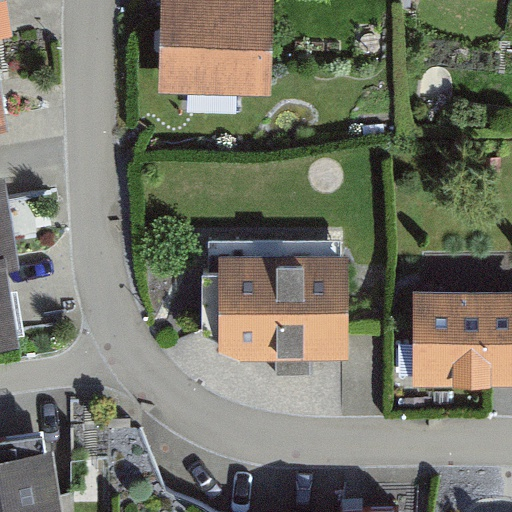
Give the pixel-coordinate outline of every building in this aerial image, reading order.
[(265,0),(265,12),(314,13),(314,0),(265,0)] [(257,106),(258,2),(144,1),(143,105),(257,106)] [(352,367),(351,255),(217,253),(219,350),(242,368),(352,367)] [(511,303),(400,302),(399,408),(511,409),(511,303)] [(0,468),(0,511),(47,511),(41,463),(0,468)]
